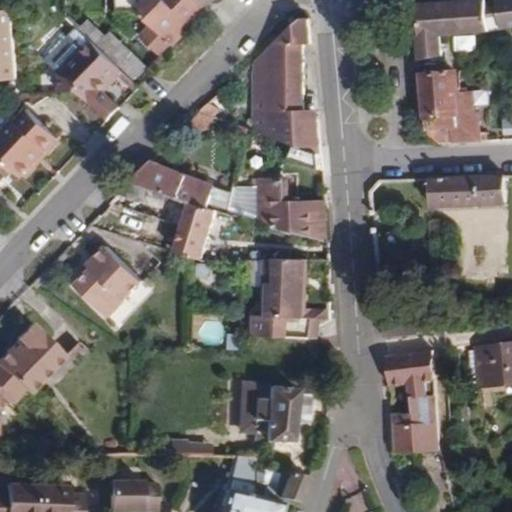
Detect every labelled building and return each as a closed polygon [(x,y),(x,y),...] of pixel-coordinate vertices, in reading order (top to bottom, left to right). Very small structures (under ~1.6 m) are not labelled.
[(171,43),(204,9),(194,0),(158,0),(143,15),(153,25),(148,30),(163,44),(167,39),(171,43)] [(194,0),(204,9),(213,0),(194,0)] [(489,37),(486,0),(479,0),(417,5),(421,60),(438,58),(438,51),(447,50),(446,34),(458,34),(459,44),(469,43),(469,38),(489,37)] [(511,0),(496,0),(500,30),(511,28),(511,0)] [(0,81),(20,80),(13,10),(0,11),(0,81)] [(312,44),(309,18),(302,19),(256,61),(256,65),(243,78),(239,152),(312,173),(311,150),(323,154),(319,117),(306,117),(305,45),(312,44)] [(106,38),(88,21),(81,28),(135,80),(147,67),(111,32),(106,38)] [(99,126),(138,86),(91,41),(53,80),(99,126)] [(444,58),(419,62),(421,74),(446,70),(444,58)] [(482,141),(482,133),(481,113),(476,113),(474,92),(462,92),(460,79),(455,80),(454,70),(423,74),(428,134),(439,144),(482,141)] [(221,105),(211,102),(200,112),(204,114),(217,118),(221,105)] [(13,120),(0,134),(0,158),(14,171),(21,178),(57,139),(26,110),(15,122),(13,120)] [(209,121),(204,114),(200,112),(186,126),(196,136),(209,121)] [(0,186),(14,171),(0,158),(0,186)] [(505,200),(505,175),(431,178),(432,204),(483,202),(483,201),(505,200)] [(138,176),(131,183),(181,199),(184,190),(138,176)] [(198,204),(181,199),(131,183),(111,203),(184,226),(176,251),(203,259),(218,210),(215,209),(198,204)] [(221,188),(204,183),(198,204),(215,209),(221,188)] [(144,281),(108,246),(89,266),(92,269),(86,275),(76,286),(109,317),(144,281)] [(303,318),(307,259),(267,259),(266,286),(270,286),(268,316),(254,315),(253,336),(316,339),(319,318),(303,318)] [(92,269),(89,266),(83,272),(86,275),(92,269)] [(420,335),(417,312),(383,315),(385,338),(420,335)] [(65,358),(31,325),(16,340),(18,342),(21,345),(13,354),(9,350),(0,359),(0,368),(27,394),(29,395),(65,358)] [(241,350),(241,336),(229,336),(230,350),(241,350)] [(21,345),(18,342),(9,350),(13,354),(21,345)] [(90,352),(80,343),(65,358),(75,367),(90,352)] [(511,382),(511,344),(479,348),(483,386),(511,382)] [(412,383),(415,412),(395,413),(397,453),(442,451),(435,350),(388,356),(391,385),(412,383)] [(13,408),(27,394),(0,368),(0,409),(6,402),(13,408)] [(298,388),(243,385),(242,420),(255,420),(254,439),(296,441),(297,419),(298,390),(298,388)] [(311,390),(298,390),(297,419),(309,420),(311,390)] [(186,443),(172,442),(172,455),(186,455),(186,443)] [(233,456),(226,492),(221,511),(277,511),(279,505),(252,498),(251,457),(233,456)] [(289,472),(272,471),(270,486),(282,494),(281,500),(298,503),(309,478),(289,472)] [(109,511),(143,511),(157,511),(157,485),(143,484),(143,482),(109,482),(109,511)] [(61,487),(6,485),(6,492),(0,492),(0,511),(82,511),(83,495),(61,495),(61,487)]
